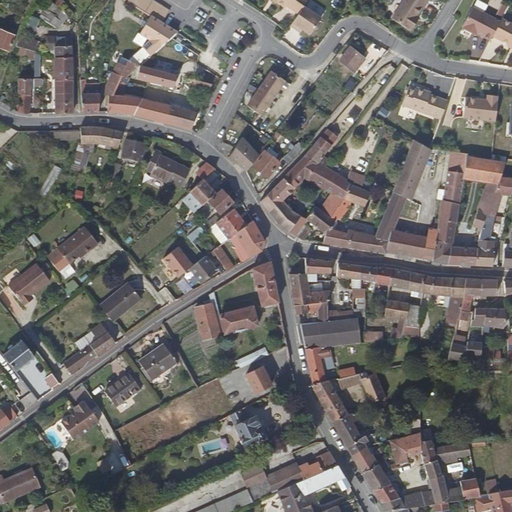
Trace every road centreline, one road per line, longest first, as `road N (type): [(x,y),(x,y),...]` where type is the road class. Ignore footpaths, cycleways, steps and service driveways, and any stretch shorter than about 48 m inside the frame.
road 1 (residential): [(277,249),(166,311),(0,431)]
road 2 (residential): [(277,249),(312,411),(373,511)]
road 3 (residential): [(511,273),(277,249)]
road 4 (residential): [(0,111),(16,120),(102,119),(207,145)]
road 5 (residential): [(265,36),(307,65),(344,27),(362,24),(420,57)]
road 6 (residential): [(207,145),(254,201),(277,249)]
road 7 (residential): [(207,145),(265,36)]
